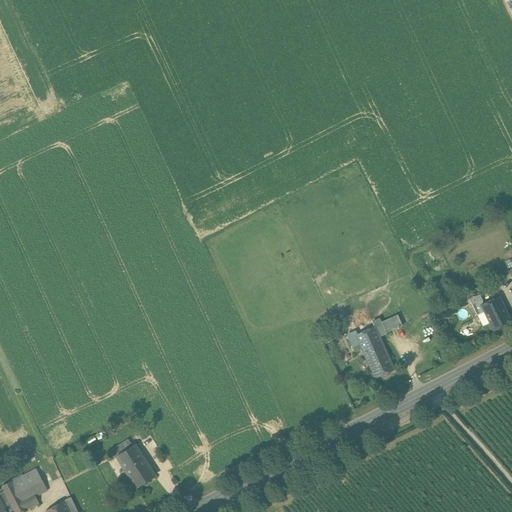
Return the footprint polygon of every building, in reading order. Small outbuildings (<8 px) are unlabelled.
[(480,295),(469,299),(473,306),(482,302),(482,301),(483,301),(480,295)] [(484,312),(477,315),(483,326),(490,323),(494,331),(511,322),(499,296),(483,304),(481,305),(484,312)] [(482,302),(473,306),(477,315),(484,312),(481,305),(483,304),(482,302)] [(398,315),(381,322),(382,323),(386,333),(402,326),(398,315)] [(382,323),(374,327),(379,336),(386,333),(382,323)] [(374,327),(356,335),(365,354),(383,346),(379,336),(374,327)] [(383,346),(365,354),(375,378),(394,370),(383,346)] [(114,447),(119,455),(134,446),(129,438),(114,447)] [(119,455),(116,457),(118,461),(136,450),(134,446),(119,455)] [(136,450),(118,461),(135,489),(153,478),(136,450)] [(36,468),(12,482),(17,490),(29,484),(41,477),(36,468)] [(45,486),(41,477),(29,484),(34,492),(45,486)] [(17,490),(12,482),(3,486),(5,491),(9,498),(9,499),(12,505),(14,510),(15,511),(23,511),(27,510),(17,490)] [(29,484),(17,490),(27,510),(39,504),(36,497),(34,492),(29,484)] [(48,491),(45,486),(34,492),(36,497),(48,491)] [(9,498),(5,491),(0,493),(0,499),(6,511),(10,511),(14,510),(12,505),(9,499),(9,498)] [(78,511),(71,497),(63,501),(69,511),(78,511)] [(69,511),(63,501),(46,511),(69,511)]
